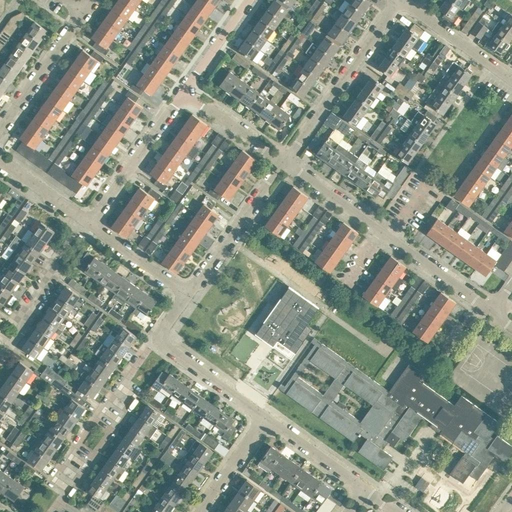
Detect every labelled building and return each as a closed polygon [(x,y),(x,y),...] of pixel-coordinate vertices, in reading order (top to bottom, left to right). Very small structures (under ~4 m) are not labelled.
[(135,9),(121,0),(118,0),(113,8),(128,19),(135,9)] [(141,0),(121,0),(135,9),(141,0)] [(158,12),(165,2),(162,0),(161,0),(155,9),(158,12)] [(208,17),(215,7),(205,0),(197,0),(193,6),(208,17)] [(293,13),(276,1),(275,0),(274,0),(267,10),(281,20),(284,15),(289,18),(293,13)] [(295,0),(276,0),(276,1),(293,13),(297,8),(292,4),(295,0)] [(317,0),(316,0),(312,6),(316,8),(320,2),(317,0)] [(346,0),(350,3),(364,13),(371,2),(368,0),(367,0),(346,0)] [(463,10),(448,0),(445,0),(439,9),(445,13),(442,17),(453,25),(463,10)] [(470,1),(468,0),(448,0),(463,10),(470,1)] [(491,9),(495,3),(491,1),(487,7),(491,9)] [(165,16),(172,6),(168,3),(161,13),(165,16)] [(364,13),(350,3),(343,13),(356,23),(364,13)] [(326,6),(323,4),(318,10),(322,13),(326,6)] [(201,26),(208,17),(193,6),(186,16),(201,26)] [(310,16),(316,8),(312,6),(307,13),(310,16)] [(128,19),(113,8),(106,18),(121,29),(128,19)] [(152,21),(158,12),(155,9),(148,19),(152,21)] [(281,20),(267,10),(260,20),(274,30),(281,20)] [(317,20),(322,13),(318,10),(313,17),(317,20)] [(475,12),(471,16),(476,20),(480,15),(475,12)] [(18,26),(25,15),(22,13),(12,17),(14,23),(18,26)] [(158,26),(165,16),(161,13),(154,23),(158,26)] [(356,23),(343,13),(335,23),(349,33),(356,23)] [(511,30),(511,15),(510,14),(503,24),(511,30)] [(194,36),(201,26),(186,16),(179,26),(194,36)] [(466,34),(476,20),(471,16),(461,30),(466,34)] [(482,17),(479,22),(484,25),(488,20),(482,17)] [(121,29),(106,18),(99,28),(114,39),(121,29)] [(145,31),(152,21),(148,19),(141,29),(145,31)] [(301,29),(306,22),(302,19),(297,27),(301,29)] [(260,20),(253,30),(267,40),(274,30),(260,20)] [(48,31),(35,21),(27,32),(40,41),(48,31)] [(511,38),(511,30),(503,24),(499,21),(492,31),(496,34),(509,43),(511,38)] [(488,28),(484,25),(479,22),(471,32),(481,38),(486,30),(488,28)] [(10,36),(18,26),(14,23),(4,27),(7,33),(10,36)] [(151,35),(158,26),(154,23),(147,33),(151,35)] [(335,23),(328,33),(342,43),(349,33),(335,23)] [(406,28),(399,38),(413,47),(418,50),(425,40),(420,37),(424,31),(414,24),(409,30),(406,28)] [(187,46),(194,36),(179,26),(172,35),(187,46)] [(114,39),(99,28),(92,38),(97,41),(93,46),(106,55),(109,50),(107,48),(114,39)] [(253,30),(251,28),(246,35),(248,36),(246,40),(260,50),(267,40),(253,30)] [(138,41),(145,31),(141,29),(134,38),(138,41)] [(33,51),(40,41),(27,32),(20,42),(33,51)] [(0,43),(3,46),(10,36),(7,33),(0,36),(0,43)] [(144,45),(151,35),(147,33),(140,42),(144,45)] [(296,36),(292,33),(288,39),(291,42),(296,36)] [(342,43),(328,33),(318,46),(332,56),(342,43)] [(510,45),(508,43),(509,43),(496,34),(489,43),(487,42),(484,47),(493,53),(496,49),(501,53),(505,48),(507,49),(510,45)] [(180,56),(187,46),(172,35),(165,45),(180,56)] [(299,37),(294,44),(298,46),(302,40),(299,37)] [(130,51),(138,41),(134,38),(127,48),(130,51)] [(246,40),(244,38),(239,45),(241,46),(238,50),(252,60),(260,50),(246,40)] [(413,47),(399,38),(392,48),(406,57),(413,47)] [(284,52),(291,42),(288,39),(280,49),(284,52)] [(26,62),(33,51),(20,42),(13,52),(26,62)] [(137,55),(144,45),(140,42),(133,52),(137,55)] [(306,52),(311,56),(325,66),(332,56),(318,46),(313,42),(306,52)] [(292,53),(298,46),(294,44),(289,51),(292,53)] [(173,66),(180,56),(165,45),(158,55),(173,66)] [(438,66),(445,55),(449,49),(444,45),(433,62),(438,66)] [(406,57),(392,48),(385,58),(399,67),(406,57)] [(277,62),(282,56),(284,52),(280,49),(273,60),(277,62)] [(104,57),(94,50),(90,55),(83,50),(76,60),(91,70),(98,61),(100,62),(104,57)] [(18,72),(26,62),(13,52),(5,63),(18,72)] [(129,65),(137,55),(133,52),(126,62),(129,65)] [(428,52),(425,57),(430,60),(433,56),(428,52)] [(251,64),(244,59),(236,53),(232,58),(247,69),(251,64)] [(166,76),(173,66),(158,55),(151,65),(166,76)] [(325,66),(311,56),(304,66),(318,76),(325,66)] [(283,67),(288,60),(284,57),(279,64),(283,67)] [(427,65),(430,60),(425,57),(422,61),(427,65)] [(399,67),(385,58),(378,67),(392,77),(399,67)] [(91,70),(76,60),(69,69),(84,80),(91,70)] [(270,72),(277,62),(273,60),(268,66),(268,67),(266,70),(270,72)] [(434,70),(438,66),(433,62),(429,67),(434,70)] [(454,62),(447,72),(464,84),(472,75),(471,74),(472,72),(467,67),(465,70),(454,62)] [(0,74),(11,82),(18,72),(5,63),(0,70),(0,74)] [(278,74),(283,67),(279,64),(274,71),(278,74)] [(159,85),(166,76),(151,65),(144,75),(159,85)] [(318,76),(304,66),(297,76),(311,86),(318,76)] [(84,80),(69,69),(62,79),(77,90),(84,80)] [(268,76),(261,71),(258,74),(265,80),(268,76)] [(230,93),(240,79),(230,72),(220,85),(230,93)] [(457,94),(464,84),(447,72),(439,82),(457,94)] [(0,89),(4,92),(11,82),(0,74),(0,89)] [(152,95),(159,85),(144,75),(137,85),(134,83),(131,88),(141,95),(144,90),(152,95)] [(303,97),(311,86),(297,76),(289,87),(303,97)] [(371,77),(364,87),(377,96),(384,86),(371,77)] [(77,90),(62,79),(55,89),(70,100),(77,90)] [(240,100),(250,86),(240,79),(230,93),(240,100)] [(105,80),(98,90),(101,93),(108,82),(105,80)] [(399,82),(396,87),(406,94),(409,89),(399,82)] [(450,104),(457,94),(439,82),(432,91),(450,104)] [(288,90),(280,85),(278,88),(285,94),(288,90)] [(110,86),(104,94),(108,97),(113,89),(110,86)] [(250,107),(260,93),(250,86),(240,100),(250,107)] [(377,96),(364,87),(357,97),(370,106),(377,96)] [(399,104),(406,94),(396,87),(392,92),(400,98),(396,102),(399,104)] [(70,100),(55,89),(48,99),(63,110),(70,100)] [(411,98),(414,93),(409,89),(406,94),(411,98)] [(94,102),(101,93),(98,90),(91,100),(94,102)] [(135,102),(139,97),(129,90),(126,95),(128,97),(121,107),(136,117),(143,107),(135,102)] [(443,114),(450,104),(432,91),(425,101),(427,102),(440,112),(443,114)] [(260,114),(270,100),(260,93),(250,107),(260,114)] [(297,105),(301,100),(291,93),(287,98),(297,105)] [(101,107),(108,97),(104,94),(97,104),(101,107)] [(401,111),(411,98),(406,94),(399,104),(401,105),(398,108),(401,111)] [(370,106),(357,97),(350,107),(362,116),(370,106)] [(63,110),(48,99),(41,109),(56,119),(63,110)] [(87,112),(94,102),(91,100),(84,110),(87,112)] [(270,121),(280,108),(270,100),(260,114),(270,121)] [(394,101),(390,106),(393,107),(397,110),(398,108),(401,105),(399,104),(396,102),(394,101)] [(427,102),(424,107),(427,110),(437,117),(440,112),(427,102)] [(94,117),(101,107),(97,104),(90,114),(94,117)] [(392,116),(397,110),(393,107),(392,109),(389,106),(386,110),(389,112),(389,114),(392,116)] [(129,127),(136,117),(121,107),(114,117),(129,127)] [(362,116),(350,107),(343,117),(355,126),(362,116)] [(290,115),(280,108),(270,121),(280,129),(290,115)] [(56,119),(41,109),(34,119),(49,129),(56,119)] [(80,122),(87,112),(84,110),(76,119),(80,122)] [(397,110),(392,116),(394,117),(390,121),(395,124),(398,120),(396,119),(400,113),(397,110)] [(436,124),(428,118),(418,111),(411,121),(412,122),(417,125),(429,134),(436,124)] [(87,126),(94,117),(90,114),(83,124),(87,126)] [(207,125),(192,114),(185,124),(200,135),(207,125)] [(122,137),(129,127),(114,117),(107,126),(122,137)] [(511,118),(510,117),(503,127),(511,133),(511,118)] [(49,129),(34,119),(27,128),(42,139),(49,129)] [(73,132),(80,122),(76,119),(69,129),(73,132)] [(351,126),(341,119),(334,130),(343,137),(351,126)] [(422,144),(429,134),(417,125),(412,122),(405,131),(410,135),(422,144)] [(79,136),(87,126),(83,124),(76,133),(79,136)] [(200,135),(185,124),(178,134),(193,144),(200,135)] [(115,147),(122,137),(107,126),(100,136),(115,147)] [(374,139),(381,129),(378,127),(371,137),(374,139)] [(511,145),(511,133),(503,127),(496,137),(511,147),(511,145)] [(42,139),(27,128),(20,138),(23,141),(28,144),(33,147),(35,149),(42,139)] [(66,142),(73,132),(69,129),(62,139),(66,142)] [(380,144),(388,133),(384,131),(377,141),(380,144)] [(72,146),(79,136),(76,133),(69,143),(72,146)] [(217,146),(224,137),(219,133),(212,143),(217,146)] [(371,140),(361,133),(358,137),(368,144),(371,140)] [(193,144),(178,134),(171,144),(186,154),(193,144)] [(415,154),(422,144),(410,135),(402,145),(415,154)] [(108,156),(115,147),(100,136),(93,146),(108,156)] [(326,161),(335,149),(339,144),(329,136),(316,154),(326,161)] [(511,147),(496,137),(489,146),(504,157),(511,147)] [(224,152),(231,142),(226,138),(219,148),(224,152)] [(59,151),(66,142),(62,139),(55,149),(59,151)] [(380,147),(371,140),(368,144),(378,151),(380,147)] [(21,154),(28,144),(23,141),(16,150),(21,154)] [(65,156),(72,146),(69,143),(62,153),(65,156)] [(210,156),(217,146),(212,143),(211,143),(213,144),(206,153),(210,156)] [(26,157),(33,147),(28,144),(21,154),(26,157)] [(186,154),(171,144),(164,153),(179,164),(186,154)] [(408,164),(415,154),(402,145),(395,155),(408,164)] [(101,166),(108,156),(93,146),(86,156),(101,166)] [(504,157),(489,146),(482,156),(497,167),(504,157)] [(31,161),(38,151),(35,149),(33,147),(26,157),(31,161)] [(224,152),(219,148),(212,158),(216,161),(223,151),(224,152)] [(52,161),(59,151),(55,149),(48,159),(52,161)] [(336,168),(345,156),(335,149),(326,161),(336,168)] [(250,170),(257,161),(242,150),(235,160),(250,170)] [(35,164),(42,154),(38,151),(31,161),(35,164)] [(346,175),(355,163),(358,158),(348,151),(345,156),(336,168),(346,175)] [(203,166),(210,156),(206,153),(204,156),(198,152),(193,159),(203,166)] [(58,166),(65,156),(62,153),(55,163),(58,166)] [(179,164),(164,153),(157,163),(172,174),(179,164)] [(40,168),(47,158),(42,154),(35,164),(40,168)] [(94,176),(101,166),(86,156),(79,166),(94,176)] [(203,166),(193,159),(189,156),(187,159),(197,166),(192,173),(196,176),(203,166)] [(497,167),(482,156),(475,166),(490,177),(497,167)] [(45,171),(51,163),(52,161),(48,159),(47,158),(40,168),(45,171)] [(209,171),(216,161),(212,158),(205,168),(209,171)] [(356,183),(368,165),(358,158),(355,163),(346,175),(356,183)] [(243,180),(250,170),(235,160),(228,170),(243,180)] [(59,166),(58,166),(55,163),(48,173),(52,176),(59,166)] [(172,174),(157,163),(150,173),(158,178),(154,183),(164,190),(167,185),(165,184),(169,178),(172,180),(170,182),(180,189),(184,184),(171,175),(172,174)] [(374,177),(378,172),(368,165),(356,183),(365,189),(374,177)] [(400,185),(411,169),(405,165),(394,180),(400,185)] [(57,180),(64,170),(59,166),(52,176),(57,180)] [(87,186),(94,176),(79,166),(72,176),(74,177),(79,180),(83,184),(87,186)] [(490,177),(475,166),(468,176),(483,187),(490,177)] [(62,183),(69,173),(64,170),(57,180),(62,183)] [(236,190),(243,180),(228,170),(221,180),(236,190)] [(378,172),(374,177),(365,189),(375,197),(380,189),(386,193),(394,183),(387,178),(387,179),(378,172)] [(67,186),(74,177),(72,176),(69,173),(62,183),(67,186)] [(188,186),(194,178),(196,176),(192,173),(185,183),(188,186)] [(483,187),(468,176),(461,186),(476,196),(483,187)] [(506,188),(511,179),(511,177),(509,176),(502,186),(506,188)] [(72,190),(79,180),(74,177),(67,186),(72,190)] [(76,193),(83,184),(79,180),(72,190),(76,193)] [(229,200),(236,190),(221,180),(214,189),(212,188),(208,193),(218,200),(222,195),(229,200)] [(308,197),(293,186),(286,196),(301,207),(308,197)] [(476,196),(461,186),(454,196),(469,206),(476,196)] [(499,198),(506,188),(502,186),(495,195),(499,198)] [(161,195),(151,188),(147,193),(140,187),(133,197),(148,208),(155,198),(157,200),(161,195)] [(511,200),(511,192),(509,190),(502,200),(505,202),(509,205),(511,200)] [(20,206),(26,198),(21,194),(7,214),(12,218),(20,206)] [(492,208),(499,198),(495,195),(488,205),(492,208)] [(301,207),(286,196),(279,206),(294,217),(301,207)] [(148,208),(133,197),(126,207),(141,218),(148,208)] [(205,197),(201,202),(204,204),(197,214),(212,224),(219,214),(211,209),(215,204),(205,197)] [(453,212),(455,208),(459,204),(451,199),(446,207),(453,212)] [(498,212),(505,202),(502,200),(495,210),(498,212)] [(180,202),(174,210),(173,212),(177,214),(184,205),(180,202)] [(317,218),(324,208),(319,205),(312,215),(317,218)] [(472,212),(462,205),(458,211),(468,217),(472,212)] [(485,218),(492,208),(488,205),(481,215),(485,218)] [(294,217),(279,206),(272,216),(287,227),(294,217)] [(141,218),(126,207),(119,217),(133,228),(141,218)] [(26,213),(21,209),(14,219),(19,223),(26,213)] [(5,228),(12,218),(7,214),(2,210),(0,213),(6,217),(0,225),(5,228)] [(325,224),(332,214),(327,210),(320,220),(325,224)] [(491,222),(498,212),(495,210),(487,220),(491,222)] [(170,224),(177,214),(173,212),(166,222),(170,224)] [(482,219),(472,212),(468,217),(468,218),(469,216),(479,223),(482,219)] [(205,234),(212,224),(197,214),(190,224),(205,234)] [(310,228),(317,218),(312,215),(313,216),(306,226),(310,228)] [(287,227),(272,216),(265,226),(280,236),(287,227)] [(133,228),(119,217),(111,227),(126,238),(133,228)] [(160,217),(153,227),(157,230),(164,220),(160,217)] [(437,240),(447,226),(437,218),(427,233),(437,240)] [(489,230),(492,226),(482,219),(479,223),(489,230)] [(325,224),(320,220),(313,230),(316,233),(323,223),(325,224)] [(41,222),(35,230),(33,232),(47,242),(55,232),(41,222)] [(163,234),(170,224),(166,222),(159,231),(163,234)] [(351,243),(358,233),(343,222),(336,232),(351,243)] [(11,224),(7,230),(12,233),(16,227),(11,224)] [(198,244),(205,234),(190,224),(183,233),(198,244)] [(303,238),(310,228),(306,226),(299,235),(303,238)] [(446,247),(457,233),(447,226),(437,240),(446,247)] [(501,233),(492,226),(489,230),(499,237),(501,233)] [(150,239),(157,230),(153,227),(146,237),(150,239)] [(7,239),(12,233),(7,230),(3,236),(7,239)] [(309,243),(316,233),(313,230),(305,240),(309,243)] [(156,243),(163,234),(159,231),(152,241),(157,245),(158,245),(156,243)] [(40,252),(47,242),(33,232),(26,242),(26,243),(40,252)] [(344,253),(351,243),(336,232),(329,242),(344,253)] [(191,254),(198,244),(183,233),(176,243),(191,254)] [(456,255),(467,240),(457,233),(446,247),(456,255)] [(511,240),(501,233),(499,237),(509,244),(511,240)] [(296,248),(303,238),(299,235),(292,245),(296,248)] [(143,249),(150,239),(146,237),(145,236),(138,246),(143,249)] [(32,263),(40,252),(26,243),(26,242),(21,238),(18,242),(19,243),(14,250),(32,263)] [(302,253),(309,243),(305,240),(298,250),(302,253)] [(466,262),(477,247),(467,240),(456,255),(466,262)] [(150,255),(157,245),(152,241),(145,251),(150,255)] [(337,262),(344,253),(329,242),(322,252),(337,262)] [(184,264),(191,254),(176,243),(169,253),(184,264)] [(476,269),(487,254),(477,247),(466,262),(476,269)] [(25,273),(32,263),(14,250),(7,260),(11,263),(25,273)] [(511,259),(511,255),(504,250),(501,255),(511,262),(511,259)] [(95,278),(105,264),(94,257),(87,252),(88,252),(87,252),(82,259),(82,260),(82,259),(88,263),(88,264),(89,264),(85,271),(95,278)] [(330,272),(337,262),(322,252),(315,262),(330,272)] [(177,274),(184,264),(169,253),(162,263),(177,274)] [(486,276),(494,264),(497,261),(487,254),(476,269),(486,276)] [(511,262),(501,255),(497,260),(507,267),(511,262)] [(406,267),(391,256),(384,266),(399,277),(406,267)] [(18,283),(25,273),(11,263),(7,260),(0,270),(4,274),(18,283)] [(507,267),(497,260),(497,261),(494,264),(504,271),(507,267)] [(105,285),(115,271),(105,264),(95,278),(105,285)] [(399,277),(384,266),(377,276),(392,286),(399,277)] [(116,293),(126,279),(115,271),(105,285),(116,293)] [(0,286),(10,294),(18,283),(4,274),(0,279),(0,286)] [(415,288),(422,279),(417,275),(410,285),(415,288)] [(392,286),(377,276),(370,286),(385,296),(392,286)] [(72,278),(68,284),(83,295),(88,289),(72,278)] [(126,300),(136,286),(126,279),(116,293),(113,298),(117,301),(120,296),(126,300)] [(422,294),(430,284),(425,280),(417,290),(421,293),(422,294)] [(408,298),(415,288),(410,285),(411,286),(404,296),(408,298)] [(0,301),(3,304),(10,294),(0,286),(0,301)] [(80,296),(66,286),(59,296),(73,306),(80,296)] [(136,307),(146,293),(136,286),(126,300),(136,307)] [(385,296),(370,286),(363,296),(378,306),(385,296)] [(289,287),(255,334),(291,359),(312,330),(306,325),(319,308),(289,287)] [(414,303),(421,293),(417,290),(410,300),(414,303)] [(449,312),(456,303),(441,292),(434,302),(449,312)] [(94,302),(97,298),(91,293),(88,298),(94,302)] [(157,301),(146,293),(136,307),(133,312),(137,316),(141,310),(147,315),(150,310),(151,310),(152,309),(151,308),(157,301)] [(73,306),(59,296),(51,307),(65,317),(73,306)] [(404,296),(397,305),(401,308),(408,298),(404,296)] [(103,302),(97,298),(94,302),(100,306),(103,302)] [(407,312),(414,303),(410,300),(403,310),(407,312)] [(442,322),(449,312),(434,302),(427,312),(442,322)] [(394,318),(401,308),(397,305),(390,315),(394,318)] [(65,317),(51,307),(44,317),(63,331),(67,326),(64,324),(63,324),(61,323),(65,317)] [(114,317),(117,312),(111,308),(108,312),(114,317)] [(400,322),(407,312),(403,310),(396,320),(400,322)] [(92,312),(88,318),(93,321),(97,316),(92,312)] [(123,317),(117,312),(114,317),(120,321),(123,317)] [(435,332),(442,322),(427,312),(420,322),(435,332)] [(63,331),(44,317),(37,328),(50,337),(55,331),(60,335),(63,331)] [(99,317),(95,323),(100,326),(104,321),(99,317)] [(88,327),(93,321),(88,318),(84,324),(88,327)] [(124,324),(138,334),(142,329),(128,319),(124,324)] [(428,342),(435,332),(420,322),(413,331),(428,342)] [(95,332),(100,326),(95,323),(91,329),(95,332)] [(129,347),(137,336),(123,327),(119,332),(114,328),(110,333),(116,337),(129,347)] [(50,337),(37,328),(29,338),(43,348),(50,337)] [(78,333),(74,339),(78,342),(82,336),(78,333)] [(122,357),(129,347),(116,337),(108,347),(122,357)] [(43,348),(29,338),(22,348),(36,358),(43,348)] [(85,338),(81,343),(85,347),(89,341),(85,338)] [(494,439),(490,436),(500,423),(461,395),(454,405),(424,384),(422,382),(422,383),(419,381),(424,374),(409,363),(389,391),(314,338),(311,342),(319,347),(310,360),(335,378),(323,395),(298,377),(289,389),(281,383),(278,388),(354,442),(358,435),(360,436),(361,434),(367,439),(358,452),(384,470),(393,457),(383,450),(388,442),(394,446),(400,438),(404,441),(422,416),(432,423),(430,426),(466,452),(463,456),(450,474),(463,483),(469,474),(477,480),(496,454),(506,461),(511,452),(511,445),(497,435),(494,439)] [(74,348),(78,342),(74,339),(69,345),(74,348)] [(81,353),(85,347),(81,343),(76,350),(81,353)] [(115,367),(122,357),(108,347),(104,353),(99,349),(96,353),(101,357),(101,358),(115,367)] [(65,363),(68,359),(62,355),(59,359),(65,363)] [(107,378),(115,367),(101,358),(93,368),(107,378)] [(74,363),(68,359),(65,363),(71,367),(74,363)] [(34,371),(28,367),(20,362),(13,372),(26,382),(34,371)] [(47,366),(44,371),(54,379),(57,374),(47,366)] [(100,388),(107,378),(93,368),(90,373),(85,370),(81,375),(100,388)] [(54,379),(44,371),(40,376),(50,383),(54,379)] [(26,382),(13,372),(5,382),(19,392),(26,382)] [(172,394),(181,382),(170,374),(168,376),(162,372),(152,386),(158,391),(162,386),(172,394)] [(68,381),(57,374),(54,379),(64,386),(68,381)] [(92,399),(100,388),(81,375),(78,379),(83,383),(79,389),(92,399)] [(77,395),(64,386),(54,379),(50,383),(61,391),(60,391),(71,399),(64,409),(78,419),(85,408),(82,406),(85,401),(77,395)] [(19,392),(5,382),(0,389),(0,394),(11,402),(19,392)] [(183,401),(191,389),(181,382),(172,394),(183,401)] [(193,409),(202,397),(191,389),(183,401),(193,409)] [(42,400),(45,396),(40,392),(36,396),(42,400)] [(163,405),(147,393),(144,398),(160,410),(163,405)] [(11,402),(0,394),(0,409),(4,413),(11,402)] [(51,400),(45,396),(42,400),(48,404),(51,400)] [(204,417),(213,404),(202,397),(193,409),(204,417)] [(215,424),(223,412),(213,404),(204,417),(215,424)] [(165,417),(148,405),(140,415),(157,428),(165,417)] [(29,407),(25,412),(29,415),(33,410),(29,407)] [(39,407),(32,417),(36,420),(44,410),(39,407)] [(71,429),(78,419),(64,409),(57,419),(71,429)] [(174,414),(167,409),(164,413),(171,418),(174,414)] [(25,422),(29,415),(25,412),(20,418),(25,422)] [(234,420),(223,412),(215,424),(225,432),(222,436),(228,440),(236,428),(230,425),(234,420)] [(181,418),(174,414),(171,418),(178,423),(181,418)] [(157,428),(140,415),(133,426),(145,435),(150,438),(157,428)] [(32,427),(36,420),(32,417),(27,423),(32,427)] [(63,439),(71,429),(57,419),(50,429),(63,439)] [(171,438),(176,431),(179,427),(175,424),(167,435),(171,438)] [(195,429),(188,424),(185,428),(192,433),(195,429)] [(145,435),(133,426),(125,437),(137,445),(145,435)] [(14,427),(10,433),(15,436),(18,431),(14,427)] [(56,450),(63,439),(50,429),(43,439),(42,440),(56,450)] [(181,429),(179,433),(174,440),(178,443),(186,432),(181,429)] [(203,440),(207,435),(203,432),(202,434),(195,429),(192,433),(203,440)] [(21,432),(17,437),(22,441),(25,436),(21,432)] [(10,442),(15,436),(10,433),(6,439),(10,442)] [(166,445),(171,438),(167,435),(162,442),(166,445)] [(219,443),(207,435),(203,440),(214,449),(219,443)] [(17,447),(22,441),(17,437),(13,444),(17,447)] [(49,460),(56,450),(42,440),(43,439),(39,437),(32,448),(35,450),(49,460)] [(142,449),(137,445),(125,437),(117,447),(130,456),(135,460),(142,449)] [(205,462),(213,451),(196,439),(188,450),(205,462)] [(173,450),(178,443),(174,440),(169,447),(173,450)] [(268,472),(281,453),(271,446),(269,448),(268,448),(266,452),(258,465),(268,472)] [(130,456),(117,447),(110,458),(122,467),(130,456)] [(157,449),(152,456),(156,459),(161,452),(157,449)] [(41,470),(49,460),(35,450),(28,461),(41,470)] [(198,473),(205,462),(188,450),(181,461),(186,464),(198,473)] [(12,461),(15,455),(9,451),(6,456),(12,461)] [(281,474),(291,460),(281,453),(268,472),(263,479),(268,483),(275,473),(273,472),(275,470),(281,474)] [(163,454),(159,461),(163,464),(168,457),(163,454)] [(21,460),(15,455),(12,461),(18,465),(21,460)] [(151,466),(156,459),(152,456),(147,463),(151,466)] [(122,467),(110,458),(102,469),(114,477),(118,480),(125,469),(122,467)] [(291,482),(301,467),(291,460),(281,474),(291,482)] [(159,471),(163,464),(159,461),(154,467),(159,471)] [(33,475),(36,470),(26,463),(22,468),(33,475)] [(190,483),(198,473),(186,464),(178,475),(190,483)] [(302,489),(312,474),(301,467),(291,482),(302,489)] [(114,477),(102,469),(95,479),(107,488),(114,477)] [(142,471),(137,477),(141,480),(146,473),(142,471)] [(0,490),(4,493),(14,479),(4,472),(0,477),(0,490)] [(262,479),(260,478),(252,472),(249,477),(258,484),(260,481),(262,479)] [(190,483),(178,475),(176,473),(171,480),(173,482),(170,485),(182,494),(190,483)] [(312,496),(322,482),(312,474),(302,489),(312,496)] [(148,475),(144,482),(148,485),(153,479),(148,475)] [(136,487),(141,480),(137,477),(132,484),(136,487)] [(423,492),(429,483),(421,477),(415,486),(423,492)] [(24,487),(16,481),(14,479),(4,493),(15,501),(17,498),(24,503),(29,496),(22,490),(24,487)] [(107,488),(95,479),(87,490),(94,495),(98,498),(99,499),(107,488)] [(261,490),(247,480),(240,490),(254,500),(261,490)] [(271,489),(260,481),(258,484),(269,491),(271,489)] [(143,492),(148,485),(144,482),(138,489),(143,492)] [(332,489),(322,482),(312,496),(322,503),(323,502),(327,497),(328,495),(328,496),(331,492),(330,491),(332,489)] [(182,495),(182,494),(170,485),(163,496),(175,505),(178,500),(180,502),(184,497),(182,495)] [(281,496),(271,489),(269,491),(279,499),(281,496)] [(254,500),(240,490),(232,500),(246,510),(254,500)] [(126,501),(131,495),(126,492),(122,499),(126,501)] [(91,508),(98,498),(94,495),(86,505),(91,508)] [(162,511),(169,511),(175,505),(163,496),(155,507),(162,511)] [(291,503),(281,496),(279,499),(289,506),(291,503)] [(133,497),(128,503),(133,507),(138,500),(133,497)] [(337,503),(327,497),(323,502),(333,509),(337,503)] [(95,511),(96,511),(104,502),(99,499),(98,498),(91,508),(95,511)] [(121,509),(126,501),(122,499),(117,506),(121,509)] [(270,511),(277,501),(274,499),(266,509),(270,511)] [(244,511),(246,510),(232,500),(225,510),(227,511),(244,511)] [(103,511),(108,505),(104,502),(96,511),(103,511)] [(330,511),(333,509),(323,502),(322,503),(320,506),(327,511),(330,511)] [(125,511),(129,511),(133,507),(128,503),(123,510),(125,511)] [(279,511),(284,506),(280,503),(273,511),(279,511)] [(299,511),(301,510),(291,503),(289,506),(297,511),(299,511)]
